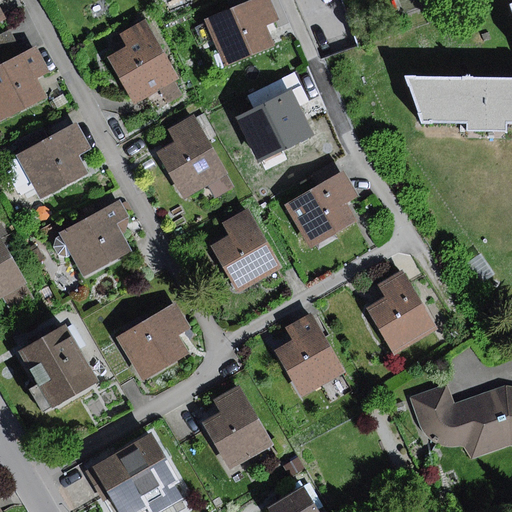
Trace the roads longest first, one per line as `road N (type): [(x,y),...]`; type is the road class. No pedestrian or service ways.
road 1 (residential): [(220,348),(410,237),(343,127),(287,0)]
road 2 (residential): [(220,348),(33,0)]
road 3 (residential): [(27,482),(205,378),(220,348)]
